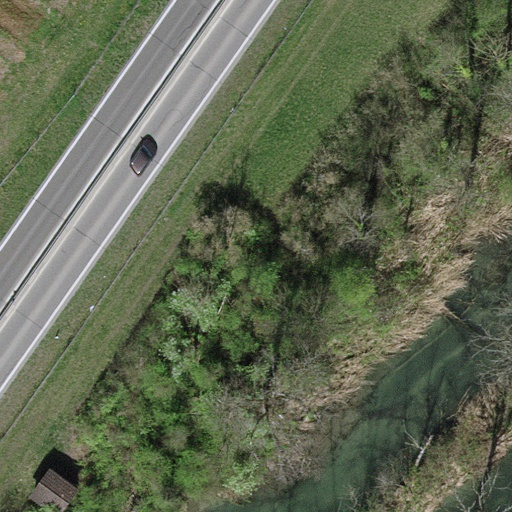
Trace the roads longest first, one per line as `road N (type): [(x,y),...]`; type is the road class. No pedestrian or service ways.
road 1 (trunk): [(0,355),(249,0)]
road 2 (track): [(0,485),(230,158)]
road 3 (trunk): [(194,0),(0,277)]
road 4 (track): [(0,147),(115,0)]
